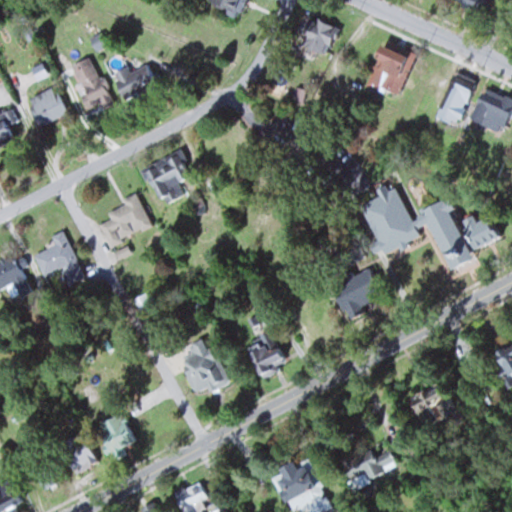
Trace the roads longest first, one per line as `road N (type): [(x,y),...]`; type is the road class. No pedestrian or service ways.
road 1 (residential): [(73,511),(511,278)]
road 2 (residential): [(0,215),(235,88),(265,54),(291,0)]
road 3 (residential): [(61,184),(205,441)]
road 4 (residential): [(511,66),(366,0)]
